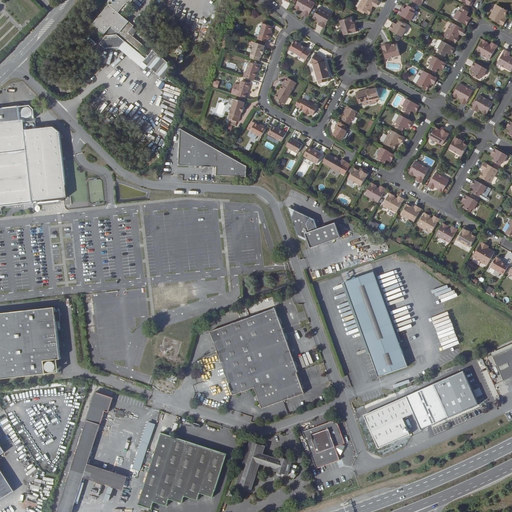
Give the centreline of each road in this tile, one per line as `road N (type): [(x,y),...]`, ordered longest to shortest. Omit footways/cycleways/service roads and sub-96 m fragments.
road 1 (residential): [(16,65),(137,180),(267,194),(344,402)]
road 2 (unclassified): [(0,308),(60,303),(80,373),(255,428),(344,402)]
road 3 (residential): [(344,402),(366,458),(381,463),(511,403)]
road 4 (trunk): [(511,445),(353,511)]
road 5 (unknown): [(366,389),(422,365),(408,274)]
road 6 (residential): [(316,134),(265,105),(281,39),(293,25)]
road 7 (unknown): [(287,422),(302,464),(299,488),(255,511)]
